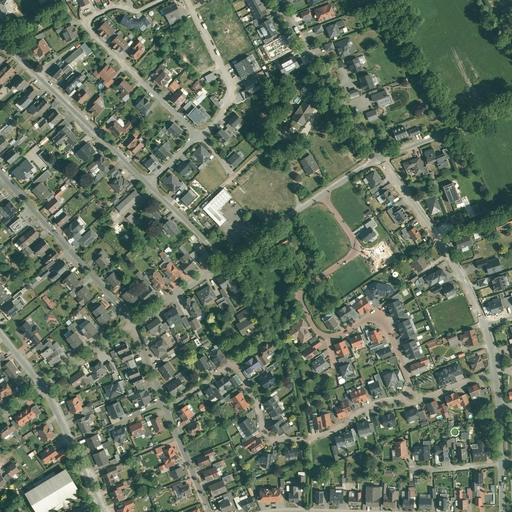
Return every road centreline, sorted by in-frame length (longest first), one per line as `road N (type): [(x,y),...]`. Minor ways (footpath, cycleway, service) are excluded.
road 1 (residential): [(161,0),(136,11),(109,8),(84,23),(197,136)]
road 2 (residential): [(233,363),(261,427),(278,441),(326,433),(371,404),(409,398)]
road 3 (residential): [(148,184),(0,39)]
road 4 (residential): [(0,173),(131,323)]
road 5 (residential): [(483,325),(439,240),(380,158)]
road 6 (residential): [(328,338),(298,296),(348,257),(353,240),(322,194)]
road 7 (residential): [(380,158),(278,0)]
road 8 (unknown): [(183,220),(231,172),(292,137),(319,102)]
road 9 (residential): [(511,106),(380,158)]
road 10 (residential): [(42,384),(103,511)]
road 11 (residential): [(409,398),(382,321),(328,338)]
